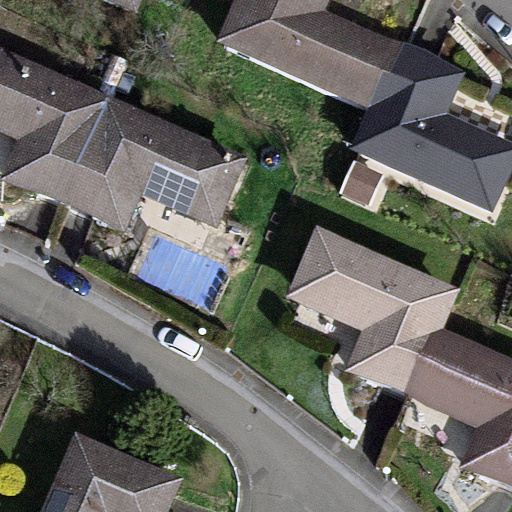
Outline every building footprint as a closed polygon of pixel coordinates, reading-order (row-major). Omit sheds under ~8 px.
[(100,0),(132,14),(138,0),(100,0)] [(324,0),(244,0),(223,48),(374,115),(376,110),(396,64),(312,27),(324,0)] [(374,115),(357,153),(490,211),(511,161),(436,128),(456,81),(399,57),(396,64),(376,110),(374,115)] [(87,155),(107,111),(0,63),(0,123),(28,136),(8,183),(64,208),(67,200),(87,155)] [(239,170),(107,111),(87,155),(67,200),(64,208),(120,233),(141,186),(217,220),(239,170)] [(432,341),(449,301),(316,244),(295,294),(371,327),(351,374),(408,398),(411,391),(432,341)] [(511,374),(432,341),(411,391),(487,423),(467,470),(511,489),(511,374)] [(121,468),(76,449),(49,511),(164,511),(173,490),(166,487),(121,468)]
